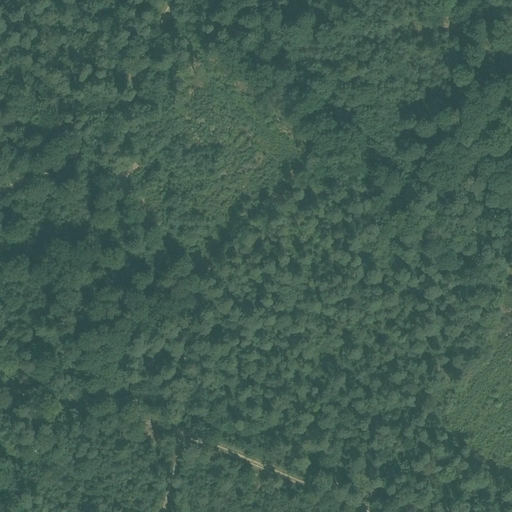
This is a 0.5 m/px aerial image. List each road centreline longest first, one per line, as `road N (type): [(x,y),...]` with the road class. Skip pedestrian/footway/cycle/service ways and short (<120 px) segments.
road 1 (track): [(386,511),(153,422),(0,388)]
road 2 (track): [(0,193),(44,176),(114,117),(171,0)]
